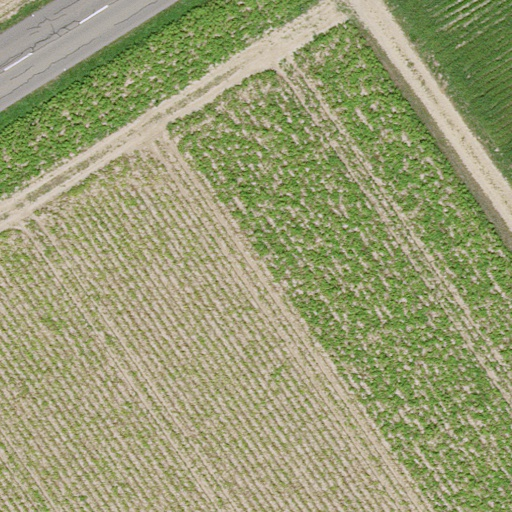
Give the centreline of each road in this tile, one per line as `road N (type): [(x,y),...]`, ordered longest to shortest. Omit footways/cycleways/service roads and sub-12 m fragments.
road 1 (unclassified): [(342,0),(384,71),(511,222)]
road 2 (tertiary): [(127,0),(0,82)]
